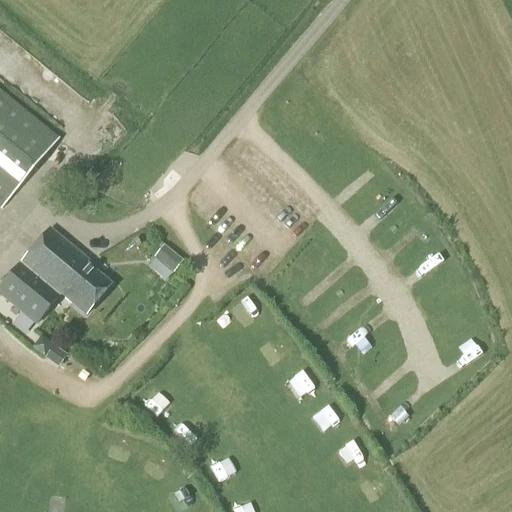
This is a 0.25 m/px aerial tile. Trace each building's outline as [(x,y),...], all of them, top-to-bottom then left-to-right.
[(0,56),(0,70),(5,75),(28,49),(16,38),(0,56)] [(0,210),(55,142),(0,97),(0,210)] [(85,264),(47,233),(44,236),(20,266),(60,298),(83,318),(108,288),(83,267),(85,264)] [(172,276),(182,264),(163,248),(153,260),(172,276)] [(0,288),(0,299),(35,329),(56,303),(60,298),(20,266),(16,270),(0,288)] [(348,371),(365,358),(349,337),(332,351),(348,371)] [(57,371),(67,358),(53,348),(44,361),(57,371)] [(372,409),(382,403),(370,385),(360,391),(372,409)] [(393,448),(403,444),(396,423),(386,427),(393,448)] [(187,426),(180,434),(197,448),(204,440),(187,426)] [(111,454),(133,462),(140,441),(118,434),(111,454)] [(161,452),(149,465),(165,481),(178,467),(161,452)] [(230,457),(214,466),(224,482),(239,473),(230,457)] [(425,458),(408,467),(419,487),(436,477),(425,458)] [(364,483),(376,504),(392,495),(381,474),(364,483)] [(192,486),(172,494),(179,511),(182,511),(200,504),(192,486)]
